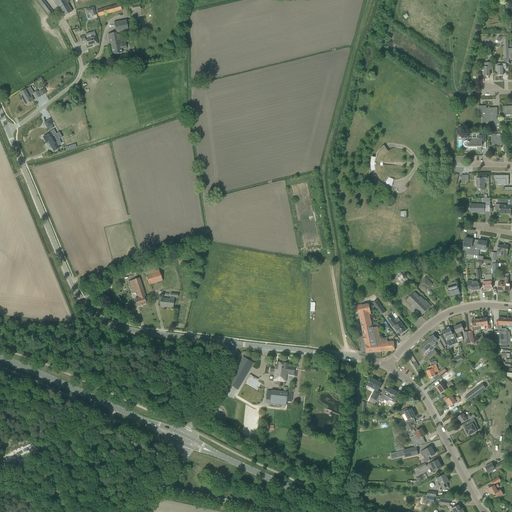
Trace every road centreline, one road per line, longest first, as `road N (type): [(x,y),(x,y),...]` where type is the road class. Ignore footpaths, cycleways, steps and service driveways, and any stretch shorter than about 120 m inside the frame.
road 1 (unclassified): [(236,343),(115,326),(88,308),(7,130)]
road 2 (residential): [(483,511),(425,401),(387,367)]
road 3 (unclassified): [(387,367),(338,353),(236,343)]
road 4 (secondary): [(139,418),(0,358)]
road 5 (unclassified): [(511,307),(440,316),(387,367)]
road 6 (secondary): [(342,511),(219,455)]
road 7 (residential): [(15,126),(77,78),(68,33)]
road 8 (unclassified): [(273,511),(156,481)]
